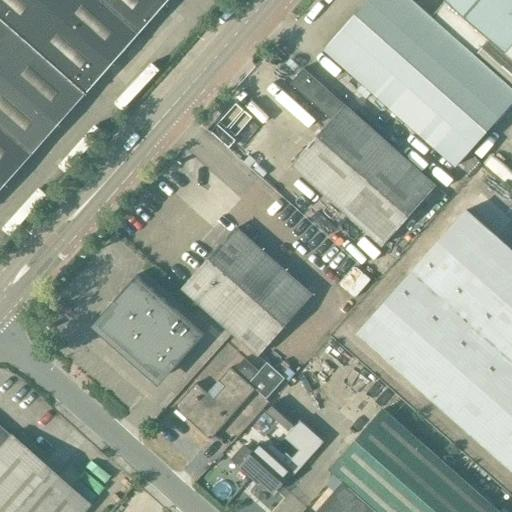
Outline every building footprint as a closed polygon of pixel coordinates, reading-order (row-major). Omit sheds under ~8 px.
[(0,0),(0,191),(169,0),(0,0)] [(511,0),(445,0),(446,1),(432,17),(413,0),(368,0),(325,50),(456,167),(511,104),(511,86),(477,56),(491,40),(511,58),(511,0)] [(436,186),(304,69),(291,84),(333,121),(292,167),(382,247),(436,186)] [(358,333),(511,468),(511,250),(467,210),(358,333)] [(258,357),(314,294),(237,226),(181,289),(258,357)] [(205,335),(137,275),(114,301),(118,304),(102,323),(113,332),(110,336),(159,380),(173,364),(177,367),(205,335)] [(175,407),(211,439),(255,389),(255,388),(267,398),(285,378),(267,362),(259,371),(245,357),(233,370),(231,368),(208,394),(197,383),(175,407)] [(295,387),(282,402),(297,415),(310,399),(295,387)] [(278,400),(268,412),(288,430),(298,419),(278,400)] [(502,511),(384,407),(329,470),(344,482),(317,511),(502,511)] [(253,453),(241,466),(254,478),(256,476),(274,492),(291,473),(293,475),(323,442),(300,422),(287,438),(301,450),(293,459),(287,454),(285,456),(271,444),(267,449),(261,444),(253,453)] [(0,511),(84,511),(90,506),(0,425),(0,511)] [(246,447),(233,461),(240,467),(241,466),(253,453),(246,447)]
